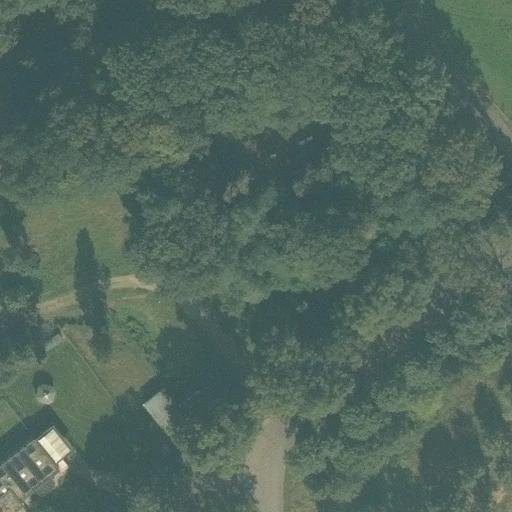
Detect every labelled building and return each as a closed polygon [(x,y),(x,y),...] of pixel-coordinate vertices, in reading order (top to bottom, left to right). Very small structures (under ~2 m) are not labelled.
[(47,403),(52,400),(55,390),(52,385),(42,382),(37,385),(35,395),(37,400),(47,403)] [(144,402),(159,422),(180,405),(165,385),(144,402)] [(182,403),(200,427),(216,414),(197,391),(182,403)] [(182,403),(180,405),(159,422),(178,445),(200,427),(182,403)] [(0,511),(10,511),(22,503),(19,499),(35,487),(38,492),(42,492),(53,483),(54,479),(50,475),(59,468),(33,436),(0,462),(0,511)] [(170,461),(163,467),(168,473),(175,467),(170,461)]
